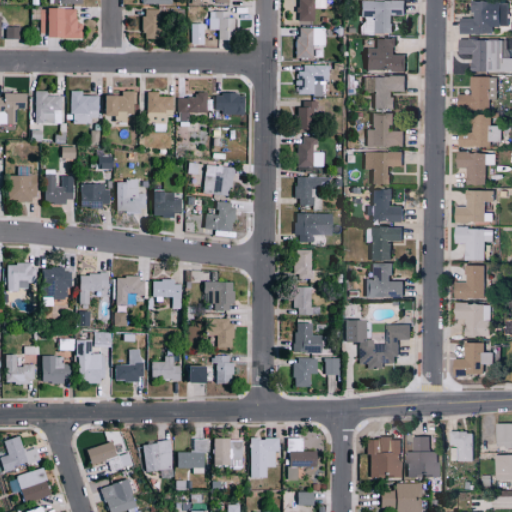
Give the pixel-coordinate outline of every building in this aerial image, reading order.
[(324,8),(323,0),(296,0),(296,21),(311,21),(311,7),(324,8)] [(506,27),(506,2),(470,1),(469,18),(459,18),(459,33),(491,34),(491,26),(506,27)] [(83,37),(83,22),(76,22),(76,8),(48,8),(48,9),(32,9),(32,19),(40,19),(40,32),(49,32),(49,37),(83,37)] [(165,9),(144,9),(145,38),(165,38),(165,9)] [(229,11),(210,11),(209,29),(219,29),(219,39),(235,40),(236,18),(229,17),(229,11)] [(20,26),(7,26),(6,38),(20,38),(20,26)] [(293,57),(310,58),(310,44),(321,45),(322,27),(293,27),(293,57)] [(393,38),(374,38),(374,48),(363,48),(363,71),(404,70),(404,55),(394,55),(393,38)] [(501,40),(458,39),(458,54),(470,54),(469,71),(500,72),(501,40)] [(320,80),(326,80),(326,65),(300,64),(300,71),(293,71),(293,94),(320,95),(320,80)] [(392,109),(392,91),(404,92),(404,77),(364,76),(363,91),(373,91),(372,108),(392,109)] [(496,100),(496,77),(469,77),(469,95),(458,95),(458,109),(489,109),(489,100),(496,100)] [(36,122),(62,123),(63,95),(47,95),(47,91),(36,90),(36,122)] [(82,95),(82,91),(71,90),(70,123),(91,124),(91,118),(98,118),(98,96),(82,95)] [(127,114),(134,114),(135,91),(123,91),(123,95),(106,95),(106,115),(117,115),(116,121),(127,121),(127,114)] [(173,115),(174,97),(159,96),(159,92),(148,91),(147,122),(167,123),(167,115),(173,115)] [(178,97),(177,121),(189,121),(190,112),(207,113),(208,92),(196,92),(196,97),(178,97)] [(222,110),(222,114),(239,115),(239,94),(216,93),(215,109),(222,110)] [(0,123),(16,123),(16,109),(27,108),(27,94),(0,94),(0,123)] [(300,106),(292,106),(292,130),(316,130),(315,101),(300,101),(300,106)] [(391,113),(370,113),(370,129),(364,129),(364,147),(403,147),(403,131),(391,131),(391,113)] [(489,146),(489,142),(499,141),(499,126),(489,126),(489,115),(470,115),(470,132),(457,132),(457,146),(489,146)] [(99,131),(91,130),(89,145),(97,146),(99,131)] [(314,137),(300,137),(300,143),(295,143),(295,166),(320,165),(320,154),(309,154),(309,145),(314,144),(314,137)] [(76,159),(76,147),(62,146),(62,158),(76,159)] [(389,166),(401,167),(402,152),(362,151),(362,169),(368,169),(368,184),(388,185),(389,166)] [(495,153),(455,152),(455,167),(465,168),(465,184),(485,185),(486,163),(494,164),(495,153)] [(113,169),(113,154),(97,154),(97,169),(113,169)] [(188,173),(197,174),(198,163),(189,162),(188,173)] [(203,193),(231,195),(234,167),(206,164),(203,193)] [(8,200),(37,200),(38,174),(29,174),(30,166),(18,166),(17,175),(8,175),(8,200)] [(73,175),(61,176),(61,186),(56,186),(56,173),(45,173),(46,202),(73,202),(73,175)] [(321,207),(322,176),(293,176),(292,206),(321,207)] [(117,180),(117,212),(145,211),(145,193),(138,193),(138,180),(117,180)] [(107,183),(80,183),(80,206),(107,206),(107,183)] [(400,220),(401,207),(390,206),(390,190),(370,189),(369,206),(365,206),(365,219),(400,220)] [(491,222),(492,191),(464,190),(464,206),(453,206),(453,222),(491,222)] [(182,198),(174,198),(174,191),(155,191),(154,217),(174,217),(175,212),(182,213),(182,198)] [(206,213),(205,229),(233,230),(234,202),(216,202),(215,214),(206,213)] [(327,235),(327,213),(293,213),(293,242),(310,243),(311,234),(327,235)] [(368,261),(389,261),(389,241),(401,241),(401,228),(363,227),(363,242),(368,242),(368,261)] [(484,260),(484,241),(491,242),(492,229),(453,227),(453,243),(463,243),(463,260),(484,260)] [(308,250),(291,249),(290,278),(317,279),(317,270),(308,269),(308,250)] [(8,263),(7,287),(33,288),(33,263),(8,263)] [(402,297),(402,281),(390,281),(390,265),(369,265),(369,279),(362,279),(362,297),(402,297)] [(484,266),(464,265),(464,282),(453,282),(452,298),(483,299),(484,266)] [(72,269),(43,268),(42,298),(66,299),(67,288),(71,288),(72,269)] [(90,289),(109,290),(109,274),(81,273),(80,304),(89,304),(90,289)] [(117,277),(116,304),(135,305),(136,295),(144,295),(145,278),(117,277)] [(181,281),(153,280),(153,297),(165,298),(164,308),(180,308),(181,281)] [(214,310),(233,311),(233,282),(205,282),(204,303),(214,303),(214,310)] [(291,287),(291,308),(295,308),(295,315),(316,315),(316,306),(309,307),(309,286),(291,287)] [(490,303),(453,304),(454,320),(463,319),(464,337),(483,336),(483,321),(491,321),(490,303)] [(90,311),(78,311),(78,326),(89,327),(90,311)] [(114,325),(125,325),(126,312),(114,312),(114,325)] [(217,347),(232,348),(233,319),(205,318),(205,335),(217,335),(217,347)] [(383,325),(384,341),(360,342),(359,319),(337,320),(338,342),(356,341),(357,369),(383,368),(383,363),(396,363),(396,340),(409,339),(409,324),(383,325)] [(308,335),(309,323),(292,322),(291,352),(317,353),(318,335),(308,335)] [(94,347),(110,347),(110,332),(94,332),(94,347)] [(58,350),(73,350),(73,341),(59,340),(58,350)] [(91,340),(78,340),(78,383),(102,383),(102,354),(91,354),(91,340)] [(483,343),(463,342),(462,359),(451,359),(451,375),(481,376),(482,364),(491,364),(491,353),(483,353),(483,343)] [(115,365),(115,381),(142,380),(141,349),(128,349),(129,364),(115,365)] [(6,355),(6,384),(35,383),(34,365),(17,365),(17,354),(6,355)] [(70,382),(70,364),(62,364),(62,355),(41,356),(42,382),(70,382)] [(229,356),(213,355),(213,364),(217,364),(217,382),(234,382),(234,362),(229,362),(229,356)] [(180,365),(174,366),(173,356),(164,356),(164,362),(152,362),(153,380),(180,380),(180,365)] [(335,358),(321,357),(321,374),(335,374),(335,358)] [(307,386),(307,373),(314,374),(314,358),(291,358),(290,386),(307,386)] [(216,364),(189,364),(189,383),(216,382),(216,364)] [(511,423),(494,423),(495,448),(511,448),(511,423)] [(456,461),(472,462),(472,432),(448,432),(448,446),(456,446),(456,461)] [(4,441),(8,455),(0,457),(3,470),(40,460),(36,448),(24,451),(20,436),(4,441)] [(406,477),(437,476),(436,452),(429,452),(429,436),(412,437),(412,452),(406,452),(406,477)] [(279,437),(249,438),(250,477),(267,477),(266,467),(275,467),(275,451),(279,451),(279,437)] [(288,438),(288,480),(298,480),(298,466),(317,466),(317,451),(301,450),(301,438),(288,438)] [(399,477),(400,439),(365,438),(365,476),(399,477)] [(177,452),(177,468),(193,468),(193,473),(205,473),(206,439),(194,439),(193,452),(177,452)] [(243,439),(212,439),(212,465),(242,465),(243,439)] [(169,440),(141,444),(145,472),(173,468),(169,440)] [(87,449),(92,465),(108,460),(111,471),(131,466),(127,453),(117,456),(113,442),(87,449)] [(511,455),(494,455),(494,481),(511,480),(511,455)] [(52,494),(43,467),(16,476),(25,503),(52,494)] [(120,511),(137,507),(129,480),(101,487),(108,511),(120,511)] [(417,511),(417,482),(392,483),(392,490),(378,490),(378,507),(393,507),(392,511),(417,511)] [(314,492),(297,492),(297,505),(314,505),(314,492)]
